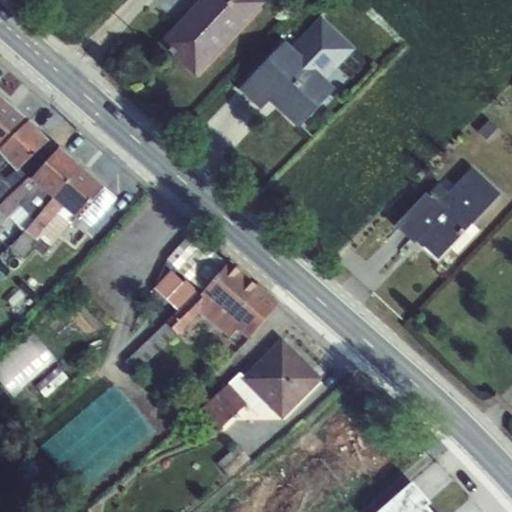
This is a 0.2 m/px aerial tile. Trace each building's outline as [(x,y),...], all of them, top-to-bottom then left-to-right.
[(199,0),(159,43),(195,77),(266,2),(263,0),(199,0)] [(286,40),(240,88),(261,108),(269,99),(299,128),(336,88),(327,79),(356,48),(321,16),(293,46),(286,40)] [(0,149),(29,121),(0,95),(0,149)] [(0,152),(17,171),(48,141),(29,121),(0,149),(0,152)] [(479,133),(488,142),(500,130),(491,121),(479,133)] [(31,179),(59,148),(48,141),(17,171),(0,152),(0,204),(29,177),(31,179)] [(59,148),(31,179),(54,198),(82,167),(59,148)] [(82,167),(54,198),(77,218),(105,187),(82,167)] [(414,244),(417,240),(438,260),(500,194),(473,168),(449,191),(440,183),(428,195),(426,193),(395,226),(414,244)] [(54,198),(31,179),(29,177),(0,204),(0,225),(22,205),(37,218),(54,198)] [(116,198),(105,187),(77,218),(54,198),(37,218),(26,231),(21,227),(14,236),(18,239),(11,246),(24,257),(34,245),(43,254),(74,224),(84,234),(116,198)] [(200,289),(202,290),(228,264),(192,232),(167,261),(200,289)] [(237,331),(248,339),(280,303),(231,261),(228,264),(202,290),(200,289),(165,323),(178,335),(200,313),(231,338),(237,331)] [(178,335),(165,323),(126,361),(136,372),(178,335)] [(28,330),(0,354),(0,379),(15,397),(56,361),(28,330)] [(269,406),(282,419),(322,378),(282,338),(244,376),(241,379),(269,406)] [(35,386),(45,397),(68,378),(58,367),(35,386)] [(246,404),(259,417),(269,406),(241,379),(244,376),(240,373),(229,384),(202,409),(220,428),(246,404)] [(153,430),(114,384),(43,445),(82,491),(153,430)] [(217,463),(229,476),(250,459),(238,445),(217,463)]
